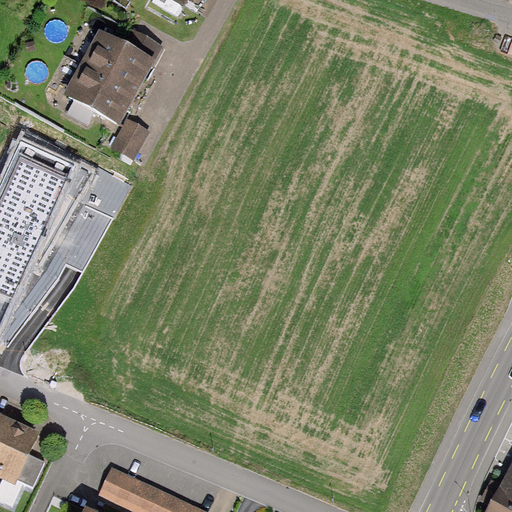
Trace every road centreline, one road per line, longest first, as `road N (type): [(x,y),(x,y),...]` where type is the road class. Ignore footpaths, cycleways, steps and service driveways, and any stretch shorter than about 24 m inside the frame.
road 1 (residential): [(89,418),(315,511)]
road 2 (secondary): [(439,511),(511,361)]
